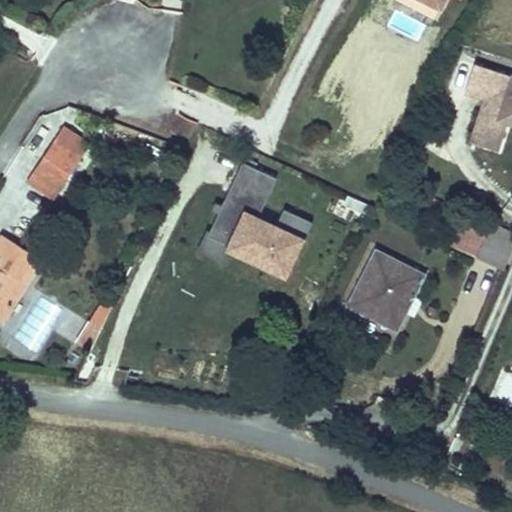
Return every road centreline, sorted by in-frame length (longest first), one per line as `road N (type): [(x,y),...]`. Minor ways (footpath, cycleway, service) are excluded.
road 1 (tertiary): [(0,398),(266,434),(447,511)]
road 2 (track): [(286,443),(316,411),(436,362),(473,278)]
road 3 (track): [(411,496),(511,268)]
